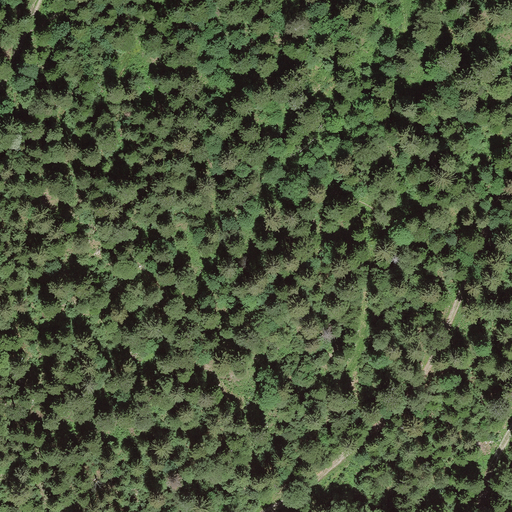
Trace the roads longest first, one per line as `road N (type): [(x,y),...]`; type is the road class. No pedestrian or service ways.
road 1 (track): [(270,511),(363,334),(406,0)]
road 2 (track): [(511,145),(433,361),(357,447),(272,511)]
